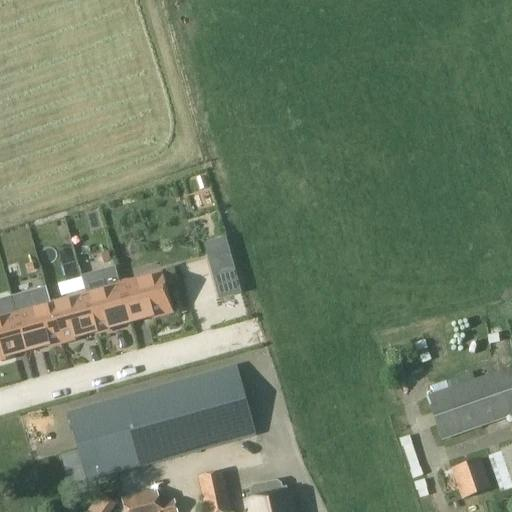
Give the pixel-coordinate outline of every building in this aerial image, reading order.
[(231,251),(211,256),(219,284),(238,279),(231,251)] [(107,270),(83,276),(88,293),(99,333),(120,327),(119,325),(132,322),(121,284),(117,267),(107,270)] [(162,273),(121,284),(132,322),(144,319),(144,321),(173,313),(162,273)] [(46,287),(10,298),(15,313),(25,351),(39,347),(39,349),(62,343),(51,303),(46,287)] [(88,293),(51,303),(62,343),(76,339),(76,337),(84,335),(95,332),(96,334),(99,333),(88,293)] [(15,313),(0,316),(0,359),(16,356),(15,354),(25,351),(15,313)] [(153,389),(70,413),(71,417),(72,421),(74,428),(78,442),(82,456),(86,469),(90,482),(173,459),(256,435),(248,408),(240,380),(238,373),(236,366),(153,389)] [(434,396),(426,399),(441,442),(511,416),(511,375),(510,370),(474,382),(434,396)] [(511,446),(501,451),(502,454),(511,481),(511,446)] [(480,461),(452,470),(460,500),(491,491),(480,461)] [(200,479),(199,479),(202,498),(205,511),(230,511),(223,475),(200,479)] [(248,501),(244,502),(246,511),(295,511),(292,493),(289,494),(288,490),(283,491),(282,487),(277,483),(255,487),(251,492),(252,497),(247,497),(248,501)] [(154,491),(122,500),(125,511),(160,511),(159,508),(158,504),(154,491)]
